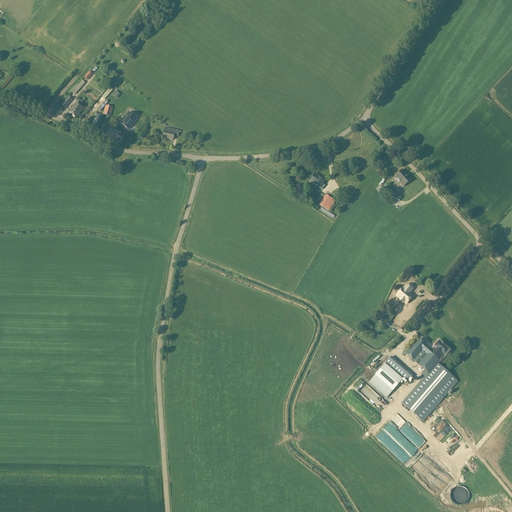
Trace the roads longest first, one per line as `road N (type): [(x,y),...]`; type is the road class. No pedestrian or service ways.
road 1 (unclassified): [(164,511),(155,348),(203,157)]
road 2 (unclassified): [(203,157),(114,148),(0,100)]
road 3 (unclassified): [(482,241),(362,118)]
road 4 (unclassified): [(203,157),(309,149),(362,118)]
road 5 (unclassified): [(362,118),(439,0)]
